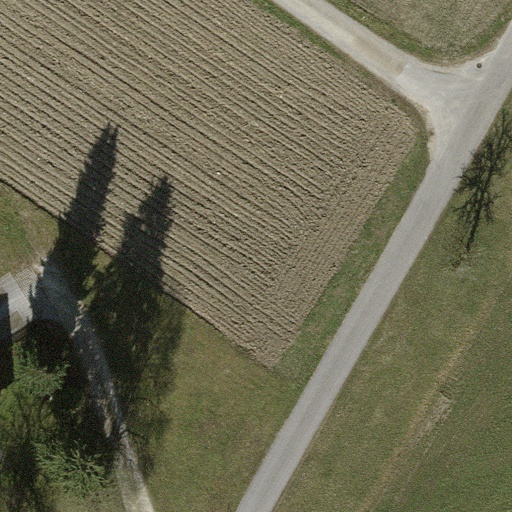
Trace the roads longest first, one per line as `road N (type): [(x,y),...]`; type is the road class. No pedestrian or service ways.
road 1 (track): [(474,122),(256,511)]
road 2 (track): [(45,254),(91,343),(143,511)]
road 3 (track): [(292,0),(474,122)]
